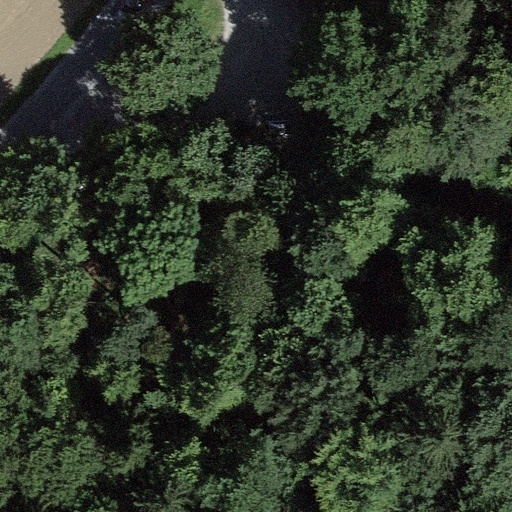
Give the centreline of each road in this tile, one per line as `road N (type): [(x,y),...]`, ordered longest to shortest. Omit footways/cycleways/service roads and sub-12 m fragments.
road 1 (track): [(34,100),(292,66),(511,204)]
road 2 (unclassified): [(0,137),(123,0)]
